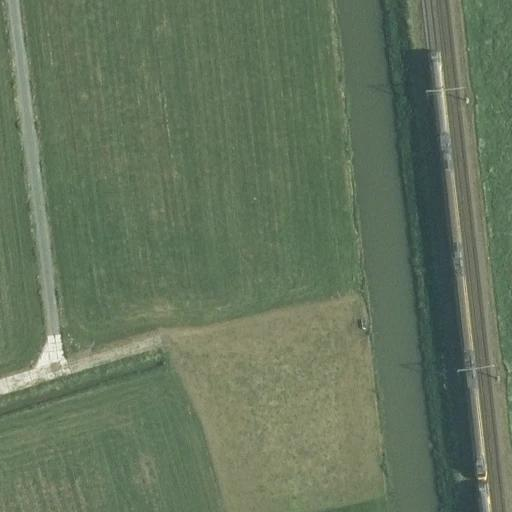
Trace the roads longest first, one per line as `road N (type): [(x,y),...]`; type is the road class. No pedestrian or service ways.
road 1 (track): [(18,0),(27,386)]
road 2 (unclassified): [(0,394),(169,343)]
